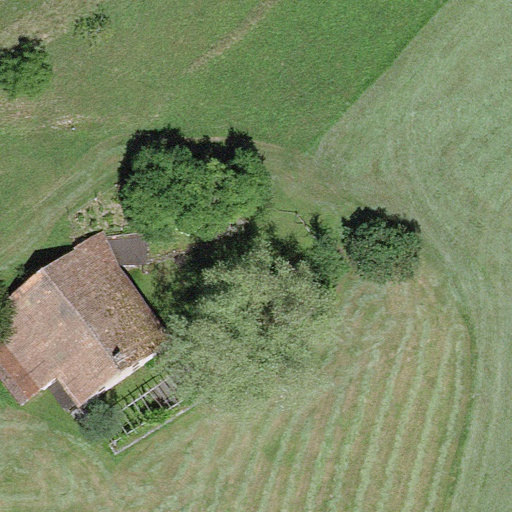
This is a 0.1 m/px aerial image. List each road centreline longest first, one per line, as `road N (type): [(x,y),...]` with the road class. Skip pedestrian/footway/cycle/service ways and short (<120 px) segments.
road 1 (track): [(458,511),(495,338),(461,277),(410,213),(351,182)]
road 2 (track): [(0,248),(164,140),(351,182)]
